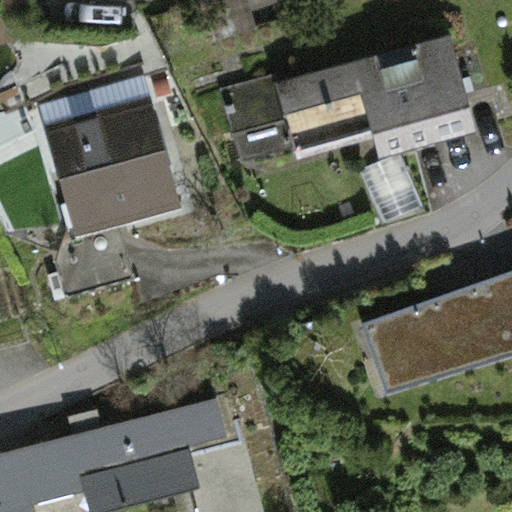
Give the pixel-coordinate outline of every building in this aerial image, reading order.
[(449,48),(222,107),(241,179),(368,147),(373,169),(474,143),(449,48)] [(146,105),(44,131),(71,238),(174,211),(146,105)] [(511,324),(500,364),(511,367),(511,324)] [(217,412),(0,461),(0,511),(112,511),(192,494),(183,454),(224,445),(217,412)] [(255,511),(253,501),(206,511),(255,511)]
